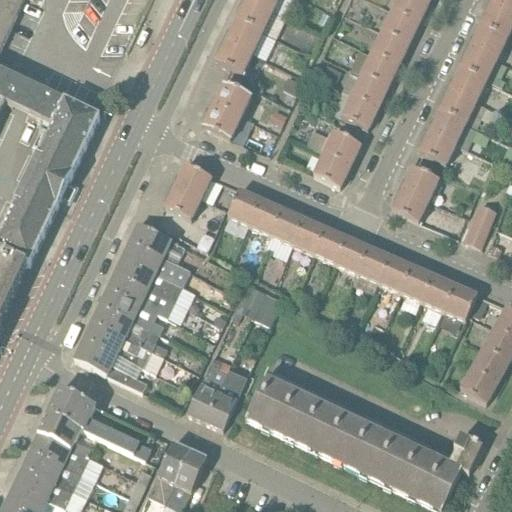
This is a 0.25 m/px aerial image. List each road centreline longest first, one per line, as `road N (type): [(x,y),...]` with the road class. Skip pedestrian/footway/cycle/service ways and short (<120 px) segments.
road 1 (residential): [(342,511),(24,360)]
road 2 (residential): [(24,360),(62,342),(157,137)]
road 3 (residential): [(133,127),(24,360)]
road 4 (residential): [(355,224),(462,0)]
road 5 (residential): [(355,224),(157,137)]
road 6 (residential): [(511,296),(355,224)]
road 7 (residential): [(157,137),(224,0)]
road 8 (residential): [(193,0),(133,127)]
